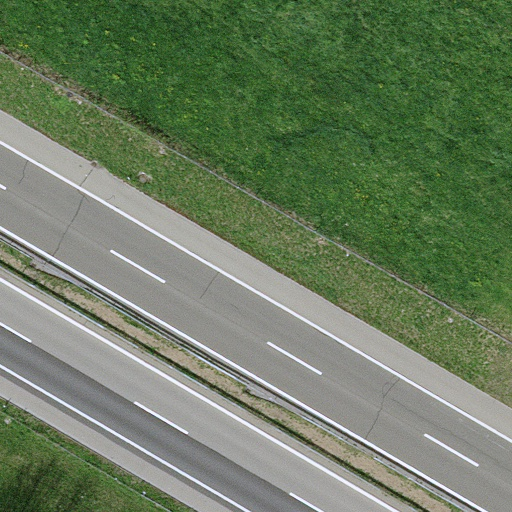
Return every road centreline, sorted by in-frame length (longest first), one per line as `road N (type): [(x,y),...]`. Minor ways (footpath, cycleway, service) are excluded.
road 1 (motorway): [(511,486),(0,184)]
road 2 (motorway): [(0,323),(320,511)]
